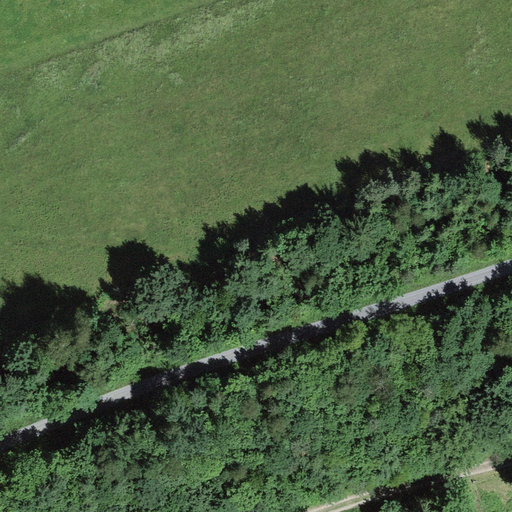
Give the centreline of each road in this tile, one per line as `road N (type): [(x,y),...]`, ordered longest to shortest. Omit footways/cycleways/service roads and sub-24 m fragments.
road 1 (track): [(511,267),(163,380),(0,445)]
road 2 (track): [(325,511),(511,460)]
road 3 (track): [(169,0),(0,57)]
